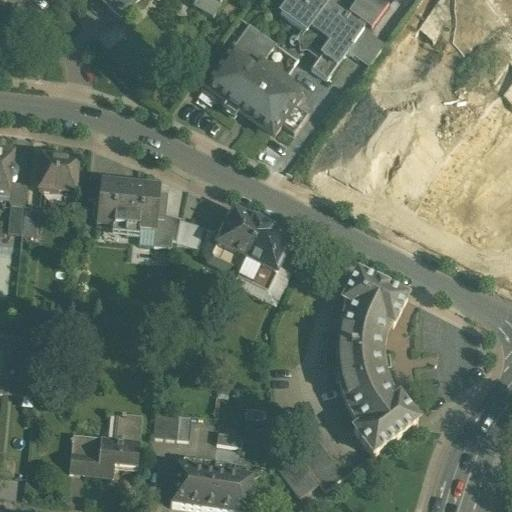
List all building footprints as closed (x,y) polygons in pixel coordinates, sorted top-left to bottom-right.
[(55,0),(52,4),(61,12),(72,0),(55,0)] [(95,0),(108,12),(119,0),(95,0)] [(119,0),(108,12),(120,23),(145,0),(119,0)] [(199,0),(193,11),(214,22),(225,0),(199,0)] [(346,22),(345,23),(317,3),(318,0),(295,0),(291,5),(281,19),(305,36),(306,38),(310,32),(330,47),(323,57),(322,57),(320,59),(320,60),(321,60),(319,62),(311,74),(326,85),(347,57),(351,59),(357,63),(373,42),(347,24),(348,23),(346,22)] [(388,7),(377,0),(358,0),(348,15),(359,23),(355,29),(361,33),(365,27),(371,31),(388,7)] [(275,48),(248,29),(231,53),(256,71),(260,66),(262,67),(275,48)] [(330,47),(310,32),(306,38),(305,36),(300,42),(302,54),(307,52),(319,62),(320,60),(320,59),(322,57),(323,57),(330,47)] [(373,42),(357,63),(367,71),(382,50),(373,42)] [(274,76),(262,67),(260,66),(256,71),(231,53),(200,95),(215,107),(218,104),(239,120),(241,116),(274,140),(281,130),(293,139),(307,120),(295,111),(300,104),(298,102),(302,96),(288,86),(289,85),(275,75),(274,76)] [(14,160),(0,158),(0,205),(9,207),(11,188),(14,187),(16,185),(17,183),(18,180),(17,177),(15,175),(13,174),(14,160)] [(79,167),(43,163),(39,197),(75,201),(79,167)] [(102,182),(91,181),(89,203),(99,204),(101,187),(102,187),(102,182)] [(127,232),(130,190),(102,187),(101,187),(99,204),(97,230),(127,232)] [(130,190),(127,232),(154,234),(156,235),(158,218),(160,192),(130,190)] [(25,212),(12,210),(9,238),(22,239),(25,212)] [(40,213),(25,212),(22,239),(38,240),(40,213)] [(264,232),(231,216),(227,225),(217,250),(247,265),(264,232)] [(181,224),(158,218),(156,235),(154,234),(153,238),(175,245),(181,224)] [(247,265),(217,250),(227,225),(223,223),(207,258),(210,267),(238,282),(247,265)] [(203,230),(181,224),(175,245),(196,251),(203,230)] [(292,246),(264,232),(247,265),(276,279),(292,246)] [(276,279),(247,265),(238,282),(267,296),(276,279)] [(411,305),(356,278),(340,309),(347,312),(338,342),(337,373),(344,403),(359,431),(352,436),(371,461),(416,427),(397,402),(394,404),(386,388),(383,369),(384,351),(391,334),(396,336),(411,305)] [(12,343),(0,341),(0,399),(6,400),(12,343)] [(40,346),(12,343),(6,400),(34,403),(40,346)] [(167,420),(155,418),(152,442),(165,443),(167,420)] [(125,420),(116,420),(113,445),(122,446),(125,420)] [(141,422),(125,420),(122,446),(138,448),(141,422)] [(179,421),(167,420),(165,443),(177,444),(179,421)] [(190,422),(179,421),(177,444),(187,445),(190,422)] [(239,452),(241,442),(218,438),(216,448),(239,452)] [(88,443),(73,441),(69,478),(84,479),(88,443)] [(311,441),(293,455),(318,489),(324,496),(343,483),(311,441)] [(113,445),(88,443),(84,479),(113,482),(114,471),(136,473),(138,448),(122,446),(113,445)] [(293,455),(272,470),(297,504),(318,489),(293,455)] [(248,511),(252,482),(177,471),(171,508),(197,511),(248,511)]
